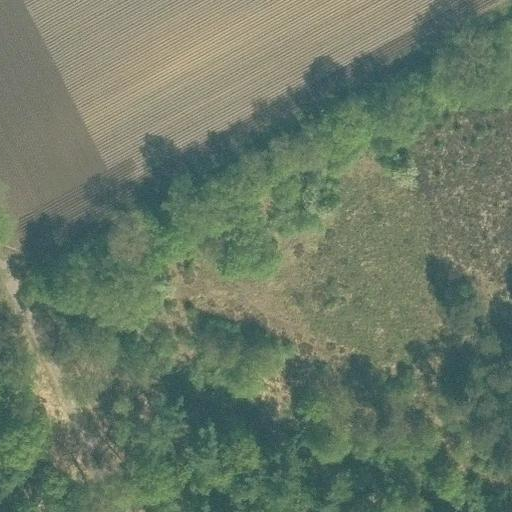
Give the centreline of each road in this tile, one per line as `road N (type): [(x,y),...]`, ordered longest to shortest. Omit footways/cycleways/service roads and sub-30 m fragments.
road 1 (track): [(2,283),(511,15)]
road 2 (track): [(26,333),(113,511)]
